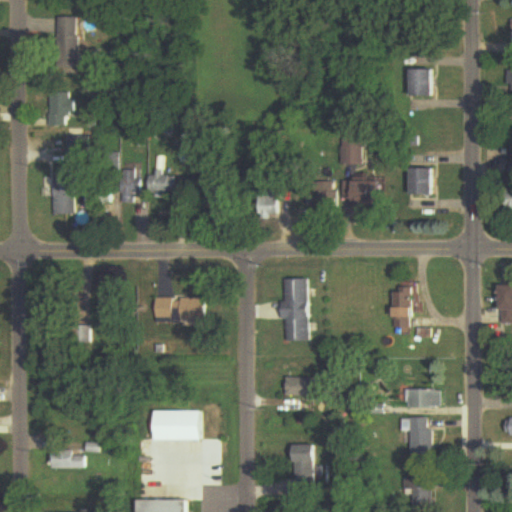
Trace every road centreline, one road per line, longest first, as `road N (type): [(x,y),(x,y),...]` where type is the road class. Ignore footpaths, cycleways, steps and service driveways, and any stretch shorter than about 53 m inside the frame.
road 1 (residential): [(17,0),(21,511)]
road 2 (residential): [(511,249),(0,251)]
road 3 (residential): [(473,0),(475,511)]
road 4 (residential): [(247,254),(248,511)]
